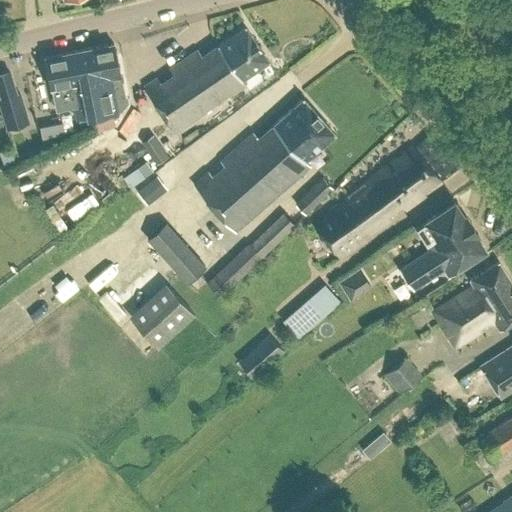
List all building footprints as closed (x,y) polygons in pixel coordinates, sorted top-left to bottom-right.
[(242,78),(269,59),(245,25),(201,55),(197,49),(167,69),(172,75),(159,84),(154,78),(142,86),(175,133),(246,84),(242,78)] [(74,49),(89,116),(117,110),(116,109),(120,108),(126,101),(114,42),(74,49)] [(50,87),(53,87),(57,109),(74,106),(76,117),(77,117),(87,115),(87,116),(88,116),(89,116),(74,49),(44,55),(50,87)] [(17,92),(10,70),(0,73),(0,91),(2,97),(0,97),(0,102),(8,127),(29,121),(20,91),(17,92)] [(305,157),(332,133),(302,98),(260,135),(254,129),(220,159),(225,165),(213,176),(208,170),(194,182),(236,229),(311,164),(305,157)] [(87,115),(77,117),(79,127),(89,122),(88,116),(87,116),(87,115)] [(135,126),(147,149),(160,143),(148,119),(135,126)] [(61,121),(39,125),(41,138),(64,134),(61,121)] [(110,158),(121,155),(117,139),(114,139),(110,125),(102,127),(110,158)] [(86,133),(76,138),(79,144),(89,140),(86,133)] [(347,198),(314,222),(321,231),(324,246),(332,244),(339,254),(358,240),(354,234),(365,227),(368,232),(391,216),(386,209),(398,201),(405,207),(425,193),(423,190),(439,178),(413,145),(345,195),(347,198)] [(10,146),(0,149),(0,153),(4,163),(14,159),(10,146)] [(154,152),(137,166),(144,176),(162,162),(154,152)] [(103,171),(89,181),(97,193),(111,182),(103,171)] [(156,174),(136,189),(137,189),(147,202),(166,187),(156,174)] [(295,201),(306,213),(333,186),(322,175),(295,201)] [(453,200),(418,226),(431,247),(400,266),(414,286),(443,266),(447,271),(484,247),(475,233),(477,232),(465,214),(463,215),(453,200)] [(207,280),(220,294),(296,224),(283,210),(207,280)] [(147,237),(187,281),(207,264),(166,219),(147,237)] [(500,328),(511,320),(511,282),(498,260),(469,278),(473,284),(433,310),(454,345),(494,320),(500,328)] [(322,284),(282,319),(298,337),(338,302),(322,284)] [(171,286),(134,319),(157,344),(158,345),(158,346),(195,313),(171,286)] [(260,325),(277,334),(281,325),(265,316),(260,325)] [(269,333),(238,360),(252,376),(283,349),(269,333)] [(481,363),(502,394),(511,387),(511,353),(508,347),(481,363)] [(383,374),(398,392),(420,374),(405,355),(383,374)] [(511,415),(481,435),(495,456),(511,444),(511,415)] [(382,431),(362,447),(369,455),(389,438),(382,431)]
